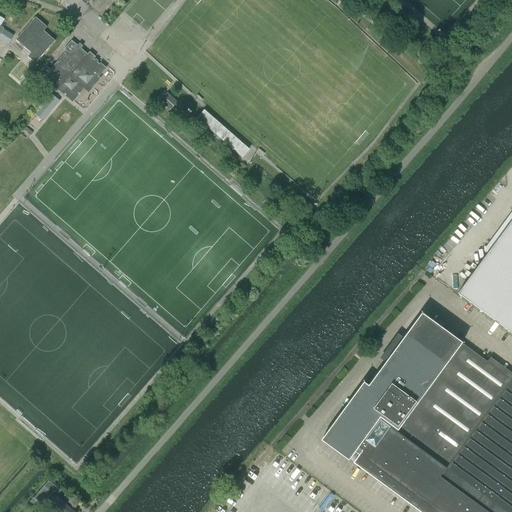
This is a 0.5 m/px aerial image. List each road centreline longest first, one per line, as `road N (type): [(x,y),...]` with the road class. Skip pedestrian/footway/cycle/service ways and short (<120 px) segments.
road 1 (unclassified): [(96,511),(511,37)]
road 2 (track): [(215,511),(511,170)]
